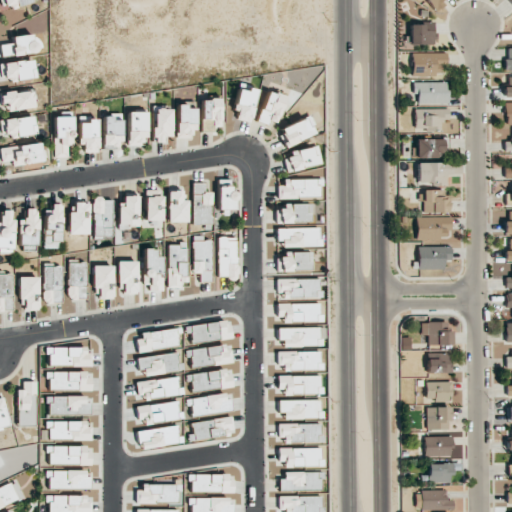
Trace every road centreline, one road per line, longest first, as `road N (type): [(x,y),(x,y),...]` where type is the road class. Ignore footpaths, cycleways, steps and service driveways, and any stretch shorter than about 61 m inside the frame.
road 1 (residential): [(251,511),(251,150),(0,190)]
road 2 (secondary): [(386,511),(375,0)]
road 3 (secondary): [(342,0),(346,511)]
road 4 (residential): [(480,511),(475,28)]
road 5 (residential): [(0,338),(251,299)]
road 6 (residential): [(114,321),(114,511)]
road 7 (residential): [(114,474),(251,456)]
road 8 (residential): [(345,295),(479,303)]
road 9 (residential): [(479,288),(345,295)]
